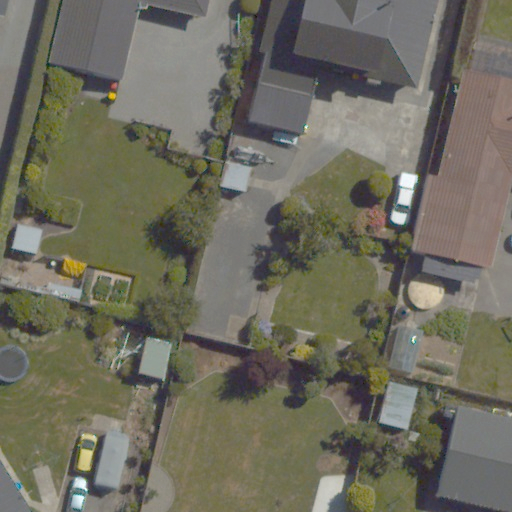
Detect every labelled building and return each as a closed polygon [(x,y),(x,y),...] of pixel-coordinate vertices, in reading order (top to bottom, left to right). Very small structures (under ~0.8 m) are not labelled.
[(205,0),(68,0),(57,57),(128,72),(143,2),(202,15),(205,0)] [(443,0),(266,0),(242,116),(307,130),(322,59),(425,82),(443,0)] [(511,39),(474,31),(446,150),(431,147),(409,241),(490,260),(511,171),(511,170),(511,39)] [(511,511),(511,414),(436,393),(442,498),(496,511),(511,511)] [(0,511),(36,511),(2,439),(0,440),(0,511)]
